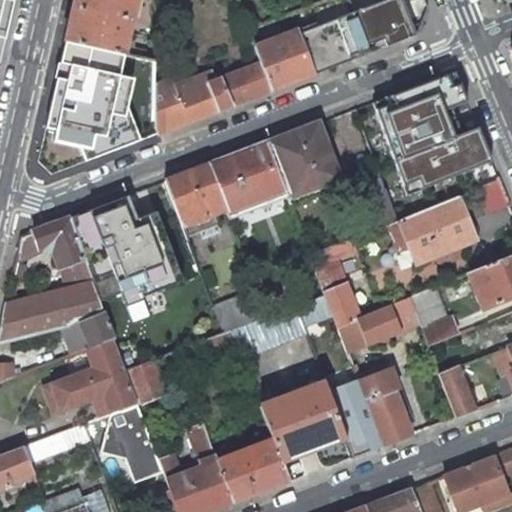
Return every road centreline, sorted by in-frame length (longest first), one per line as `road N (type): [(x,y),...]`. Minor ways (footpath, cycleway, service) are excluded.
road 1 (residential): [(3,189),(34,197),(476,41)]
road 2 (residential): [(511,424),(284,511)]
road 3 (unclassified): [(48,0),(3,189)]
